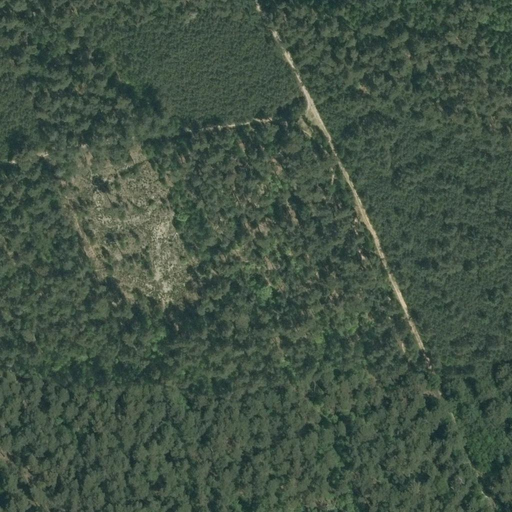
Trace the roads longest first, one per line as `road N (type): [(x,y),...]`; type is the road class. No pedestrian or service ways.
road 1 (track): [(319,114),(491,511)]
road 2 (track): [(259,121),(0,158)]
road 3 (track): [(255,0),(319,114)]
